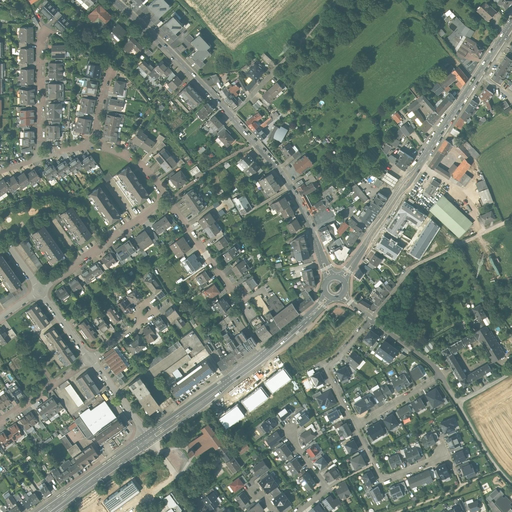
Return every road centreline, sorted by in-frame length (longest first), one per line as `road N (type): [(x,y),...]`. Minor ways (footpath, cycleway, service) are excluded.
road 1 (primary): [(474,80),(342,279)]
road 2 (primary): [(328,297),(248,368),(149,438)]
road 3 (secondary): [(332,277),(291,189),(229,116)]
road 4 (residential): [(368,320),(411,268),(511,220)]
road 5 (secondary): [(229,116),(113,0)]
road 6 (residential): [(39,290),(167,200)]
road 7 (residential): [(355,425),(385,478),(447,455)]
road 8 (primary): [(149,438),(46,511)]
road 9 (residential): [(368,320),(328,369),(355,425)]
road 10 (residential): [(42,155),(45,33)]
